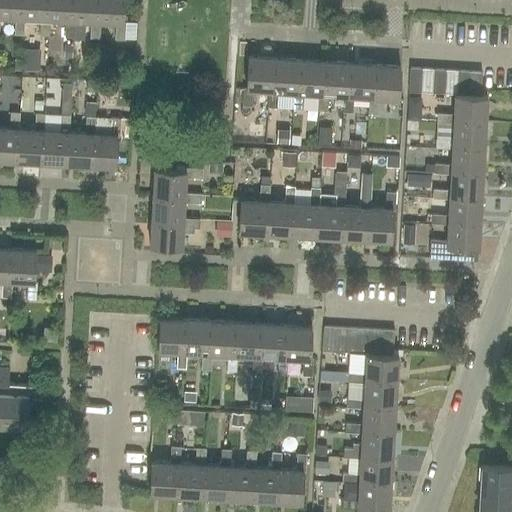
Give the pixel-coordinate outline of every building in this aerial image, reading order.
[(22,0),(0,0),(0,16),(16,17),(15,33),(25,34),(25,17),(22,17),(22,0)] [(47,18),(48,0),(22,0),(22,17),(25,17),(41,18),(40,34),(50,35),(51,19),(47,18)] [(48,0),(47,18),(51,19),(67,19),(66,36),(75,36),(76,20),(72,20),(73,0),(48,0)] [(98,21),(98,0),(73,0),(72,20),(76,20),(92,21),(91,37),(100,37),(101,21),(98,21)] [(124,0),(98,0),(98,21),(101,21),(117,22),(116,38),(125,39),(126,21),(123,21),(124,0)] [(26,55),(25,69),(39,70),(40,55),(26,55)] [(273,90),(275,58),(249,56),(247,87),(244,87),(243,105),(253,105),(254,89),(269,90),(273,90)] [(273,90),(269,90),(268,106),(278,107),(279,91),(295,92),(298,92),(300,60),(275,58),(273,90)] [(323,94),(325,61),(300,60),(298,92),(295,92),(294,108),(303,109),(304,92),(320,93),(323,94)] [(351,63),(325,61),(323,94),(320,93),(319,110),(328,110),(329,94),(345,95),(348,95),(351,63)] [(374,97),(376,65),(351,63),(348,95),(345,95),(344,111),(353,112),(354,96),(370,97),(374,97)] [(401,66),(376,65),(374,97),(370,97),(369,113),(378,114),(380,97),(399,99),(401,66)] [(410,91),(422,92),(423,68),(411,67),(410,91)] [(423,68),(422,92),(434,92),(435,69),(423,68)] [(434,92),(446,93),(447,70),(435,69),(434,92)] [(459,70),(447,70),(446,93),(456,94),(458,94),(459,70)] [(471,71),(459,70),(458,94),(470,95),(471,71)] [(471,71),(470,95),(481,95),(483,72),(471,71)] [(100,83),(99,95),(117,96),(117,83),(100,83)] [(63,87),(62,101),(72,101),(72,87),(63,87)] [(488,96),(481,95),(470,95),(458,94),(456,94),(455,114),(439,113),(438,122),(454,123),(455,119),(487,122),(488,96)] [(0,159),(15,160),(16,128),(19,128),(20,112),(10,111),(10,128),(0,127),(0,159)] [(15,160),(40,162),(42,129),(44,129),(45,113),(36,113),(35,129),(19,128),(16,128),(15,160)] [(42,129),(40,162),(65,163),(67,131),(69,131),(70,114),(61,114),(60,130),(44,129),(42,129)] [(65,163),(90,164),(92,132),(94,132),(95,115),(86,115),(85,131),(69,131),(67,131),(65,163)] [(92,132),(90,164),(116,165),(118,134),(120,134),(120,117),(111,116),(110,133),(94,132),(92,132)] [(453,144),(485,147),(487,122),(455,119),(454,123),(453,139),(437,138),(436,147),(453,148),(453,144)] [(453,144),(453,148),(452,164),(435,163),(435,172),(451,173),(451,170),(483,172),(485,147),(453,144)] [(156,168),(154,193),(186,195),(186,192),(187,176),(204,177),(204,168),(187,167),(187,170),(156,168)] [(451,170),(451,173),(450,189),(434,188),(433,197),(449,198),(450,195),(482,197),(483,172),(451,170)] [(317,203),(316,236),(341,237),(343,205),(345,205),(347,172),(335,171),(334,194),(321,193),(320,204),(317,203)] [(343,205),(341,237),(366,239),(368,207),(370,207),(372,173),(363,173),(361,206),(345,205),(343,205)] [(419,186),(420,174),(408,174),(407,186),(419,186)] [(240,231),(265,233),(267,200),(270,200),(271,184),(262,184),(261,200),(241,199),(240,231)] [(267,200),(265,233),(290,234),(292,202),(295,202),(296,186),(287,185),(286,201),(270,200),(267,200)] [(292,202),(290,234),(316,236),(317,203),(320,204),(321,193),(321,187),(312,187),(311,203),(295,202),(292,202)] [(368,207),(366,239),(392,240),(393,209),(395,209),(396,192),(387,191),(386,208),(370,207),(368,207)] [(186,195),(154,193),(152,218),(185,220),(185,217),(186,201),(202,202),(203,193),(186,192),(186,195)] [(448,220),(480,222),(482,197),(450,195),(449,198),(448,214),(432,213),(431,223),(448,224),(448,220)] [(185,220),(152,218),(151,244),(183,246),(184,232),(195,233),(195,227),(201,227),(201,218),(185,217),(185,220)] [(479,248),(480,222),(448,220),(448,224),(447,240),(430,238),(429,257),(457,259),(458,247),(479,248)] [(416,224),(404,224),(403,243),(415,244),(416,224)] [(0,280),(4,280),(3,297),(12,297),(13,281),(10,281),(11,248),(0,247),(0,280)] [(10,281),(13,281),(29,281),(28,298),(37,298),(38,281),(35,281),(37,250),(11,248),(10,281)] [(187,368),(188,351),(184,351),(186,319),(160,318),(159,350),(178,351),(178,367),(187,368)] [(209,352),(211,320),(186,319),(184,351),(188,351),(204,352),(203,369),(212,369),(213,353),(209,352)] [(209,352),(213,353),(229,353),(228,370),(237,370),(238,354),(235,354),(236,322),(211,320),(209,352)] [(235,354),(238,354),(254,355),(253,371),(262,372),(263,355),(260,355),(262,323),(236,322),(235,354)] [(287,373),(288,357),(285,357),(287,324),(262,323),(260,355),(263,355),(279,356),(278,373),(287,373)] [(312,326),(287,324),(285,357),(288,357),(304,358),(303,374),(313,375),(314,357),(311,357),(312,326)] [(335,351),(336,326),(325,325),(323,350),(335,351)] [(336,326),(335,351),(346,351),(348,327),(336,326)] [(348,327),(346,351),(358,352),(360,327),(348,327)] [(367,353),(370,353),(371,328),(360,327),(358,352),(367,353)] [(371,328),(370,353),(381,353),(383,329),(371,328)] [(383,329),(381,353),(393,354),(395,329),(383,329)] [(399,355),(393,354),(381,353),(370,353),(367,353),(366,373),(349,372),(349,382),(365,383),(365,378),(398,380),(399,355)] [(10,369),(2,368),(0,397),(0,426),(28,428),(30,385),(9,384),(10,369)] [(396,406),(398,380),(365,378),(365,383),(364,399),(348,398),(347,407),(363,407),(364,404),(396,406)] [(395,431),(396,406),(364,404),(363,407),(363,423),(347,422),(346,432),(362,433),(362,429),(395,431)] [(243,426),(244,415),(233,414),(232,425),(243,426)] [(393,456),(395,431),(362,429),(362,433),(361,448),(345,447),(345,457),(361,458),(361,454),(393,456)] [(178,463),(181,463),(182,446),(172,446),(171,462),(152,461),(151,493),(176,495),(178,463)] [(176,495),(201,496),(203,464),(206,464),(207,448),(197,447),(196,464),(181,463),(178,463),(176,495)] [(203,464),(201,496),(227,497),(228,465),(231,465),(232,449),(222,449),(222,465),(206,464),(203,464)] [(227,497),(252,499),(254,467),(256,467),(257,450),(248,450),(247,466),(231,465),(228,465),(227,497)] [(252,499),(277,500),(279,468),(281,468),(282,452),(273,451),(272,468),(256,467),(254,467),(252,499)] [(297,469),(281,468),(279,468),(277,500),(303,502),(305,471),(307,471),(307,453),(298,453),(297,469)] [(360,480),(392,482),(393,456),(361,454),(361,458),(360,474),(344,473),(343,482),(359,483),(360,480)] [(326,474),(327,462),(317,462),(316,473),(326,474)] [(511,511),(511,466),(482,465),(479,511),(511,511)] [(390,508),(392,482),(360,480),(359,483),(359,498),(342,497),(342,508),(359,509),(359,506),(390,508)] [(335,493),(336,482),(324,481),(324,492),(335,493)]
